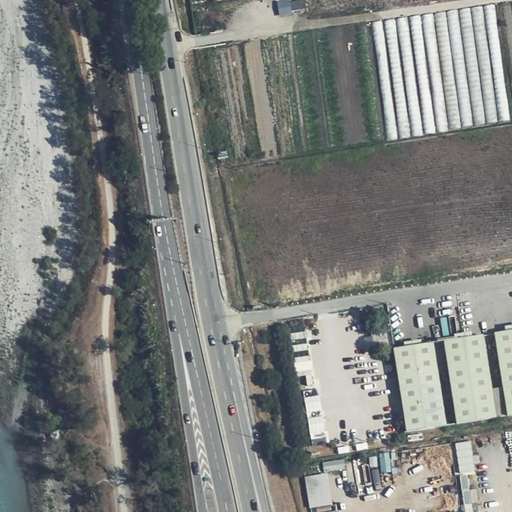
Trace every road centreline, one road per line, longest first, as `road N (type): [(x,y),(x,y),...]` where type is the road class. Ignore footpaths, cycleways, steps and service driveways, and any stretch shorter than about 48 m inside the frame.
road 1 (track): [(124,511),(105,346),(111,279),(103,156),(77,0)]
road 2 (primary): [(211,323),(159,0)]
road 3 (track): [(490,0),(166,44)]
road 4 (unclassified): [(211,323),(511,280)]
road 5 (primary): [(161,217),(226,511)]
road 6 (primary): [(161,217),(203,511)]
road 7 (primary): [(130,0),(161,217)]
road 8 (primary): [(266,511),(211,323)]
road 9 (primary): [(250,511),(211,323)]
